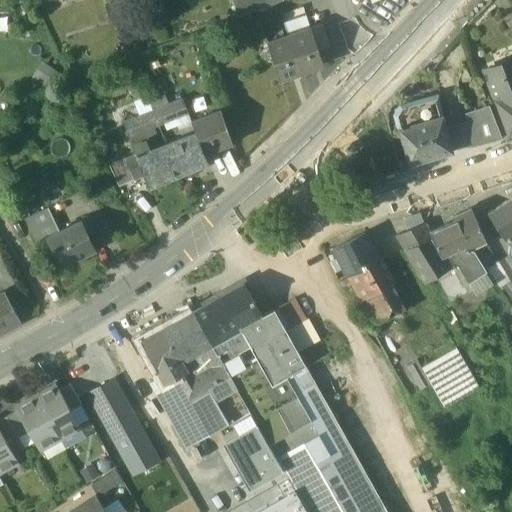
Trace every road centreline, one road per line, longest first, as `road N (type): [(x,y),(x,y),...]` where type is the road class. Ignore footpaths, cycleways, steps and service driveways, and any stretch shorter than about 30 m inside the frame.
road 1 (secondary): [(272,174),(190,249),(0,365)]
road 2 (residential): [(511,159),(343,213),(272,174)]
road 3 (unknown): [(434,511),(376,368)]
road 4 (secondary): [(375,71),(272,174)]
